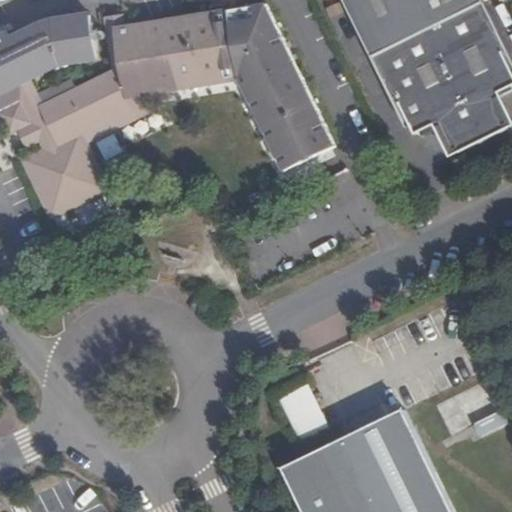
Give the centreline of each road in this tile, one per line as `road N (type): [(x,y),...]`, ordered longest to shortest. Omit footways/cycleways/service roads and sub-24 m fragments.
road 1 (unclassified): [(184,350),(511,195)]
road 2 (unclassified): [(184,350),(152,321),(115,314),(81,325),(52,360)]
